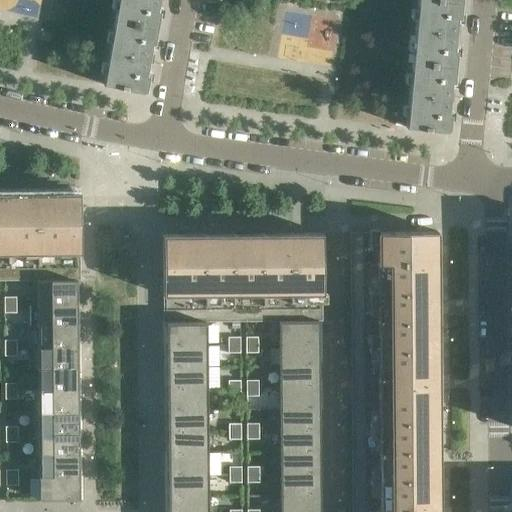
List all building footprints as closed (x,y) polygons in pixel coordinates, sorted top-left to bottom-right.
[(161,0),(163,0),(162,0),(117,0),(114,20),(155,27),(159,0),(161,0)] [(459,38),(460,30),(460,29),(456,29),(458,1),(447,0),(417,0),(412,62),(452,66),(455,38),(459,38)] [(152,64),(153,55),(150,54),(155,27),(114,20),(103,84),(120,87),(120,88),(143,92),(148,63),(152,64)] [(453,103),(454,94),(450,93),(452,66),(412,62),(405,127),(423,129),(446,131),(447,130),(446,130),(449,103),(453,103)] [(80,280),(79,192),(0,192),(0,280),(4,280),(80,280)] [(351,413),(352,511),(439,511),(440,483),(439,376),(438,232),(376,232),(376,233),(350,233),(350,263),(351,305),(351,326),(351,355),(351,413)] [(162,234),(163,295),(163,322),(165,322),(207,321),(240,321),(246,321),(279,321),(319,321),(320,321),(322,321),(322,294),(322,233),(162,234)] [(77,281),(59,281),(37,281),(37,304),(77,304),(77,281)] [(16,297),(4,297),(4,305),(16,305),(16,297)] [(77,325),(77,307),(77,304),(37,304),(37,326),(77,325)] [(16,313),(16,305),(4,305),(4,313),(16,313)] [(207,321),(165,322),(165,327),(167,327),(167,344),(165,344),(165,346),(207,345),(207,321)] [(319,321),(279,321),(279,345),(319,344),(319,343),(319,336),(319,321)] [(77,347),(77,329),(77,325),(37,326),(38,347),(33,347),(33,348),(77,347)] [(228,345),(240,345),(240,337),(228,337),(228,345)] [(17,340),(4,340),(4,348),(17,348),(17,340)] [(319,344),(279,345),(279,366),(319,366),(319,364),(319,358),(319,344)] [(207,345),(165,346),(166,349),(167,349),(167,366),(166,366),(166,368),(207,367),(207,345)] [(228,353),(240,353),(240,345),(228,345),(228,353)] [(78,369),(78,350),(77,347),(33,348),(33,369),(78,369)] [(17,356),(17,348),(4,348),(4,356),(17,356)] [(319,380),(319,366),(279,366),(279,388),(320,388),(320,386),(319,380)] [(207,367),(166,368),(166,371),(167,371),(167,387),(166,387),(166,390),(207,389),(207,367)] [(78,390),(78,372),(78,369),(33,369),(33,370),(38,370),(38,390),(33,390),(33,391),(78,390)] [(17,383),(5,383),(5,391),(17,391),(17,383)] [(320,388),(279,388),(280,409),(320,409),(320,407),(320,401),(320,388)] [(207,389),(166,390),(166,392),(167,392),(167,409),(166,409),(166,411),(207,410),(207,389)] [(78,412),(78,394),(78,390),(33,391),(34,412),(78,412)] [(17,399),(17,391),(5,391),(5,399),(17,399)] [(320,431),(320,429),(320,423),(320,409),(280,409),(280,431),(320,431)] [(207,410),(166,411),(166,414),(167,414),(167,430),(166,430),(166,432),(208,432),(207,410)] [(79,434),(78,415),(78,412),(34,412),(34,434),(79,434)] [(229,432),(241,431),(241,424),(228,424),(229,432)] [(18,426),(5,427),(5,434),(18,434),(18,426)] [(229,440),(241,439),(241,431),(229,432),(229,440)] [(320,431),(280,431),(280,453),(320,452),(320,451),(320,444),(320,431)] [(208,432),(166,432),(166,436),(168,436),(168,452),(166,452),(166,454),(208,454),(208,432)] [(18,442),(18,434),(5,434),(5,442),(18,442)] [(79,455),(79,437),(79,434),(34,434),(34,436),(34,456),(79,455)] [(320,474),(320,472),(320,466),(320,452),(280,453),(280,474),(320,474)] [(208,454),(166,454),(166,458),(168,458),(168,474),(166,474),(166,475),(208,475),(208,454)] [(79,477),(79,458),(79,455),(34,456),(39,456),(39,477),(79,477)] [(241,475),(241,467),(229,467),(229,475),(241,475)] [(18,470),(6,470),(6,478),(18,477),(18,470)] [(320,474),(280,474),(280,496),(320,496),(320,494),(320,488),(320,474)] [(208,475),(166,475),(166,479),(168,479),(168,495),(167,495),(167,497),(208,497),(208,475)] [(241,482),(241,475),(229,475),(229,483),(241,482)] [(18,485),(18,477),(6,478),(6,485),(18,485)] [(79,494),(79,480),(79,477),(39,477),(39,500),(53,500),(53,501),(62,501),(62,500),(73,500),(73,499),(79,499),(79,494)] [(320,496),(280,496),(280,511),(320,511),(320,509),(320,496)] [(208,511),(208,497),(167,497),(167,500),(168,500),(168,511),(208,511)]
